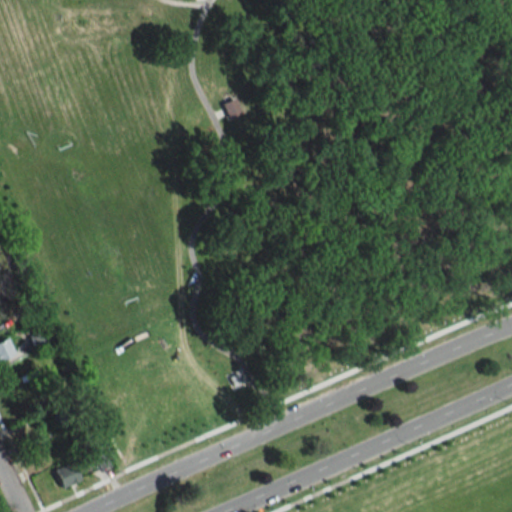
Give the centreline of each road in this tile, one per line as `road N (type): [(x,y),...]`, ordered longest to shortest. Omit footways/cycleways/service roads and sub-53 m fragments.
road 1 (tertiary): [(511,325),(83,511)]
road 2 (tertiary): [(228,511),(511,384)]
